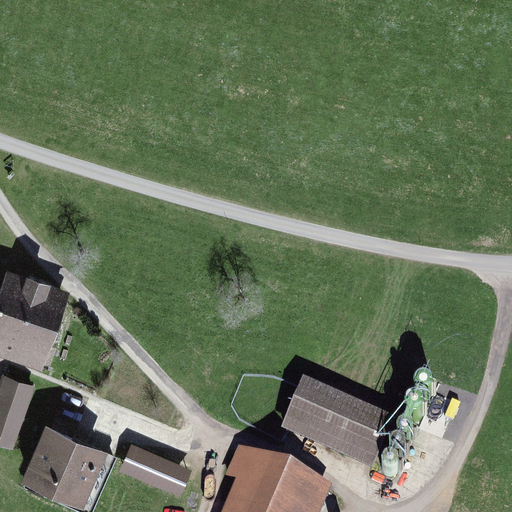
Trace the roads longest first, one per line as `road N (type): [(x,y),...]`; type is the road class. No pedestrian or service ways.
road 1 (unclassified): [(0,128),(218,198),(447,246),(511,246)]
road 2 (track): [(0,163),(216,440),(373,511)]
road 3 (track): [(407,511),(465,454),(511,325)]
